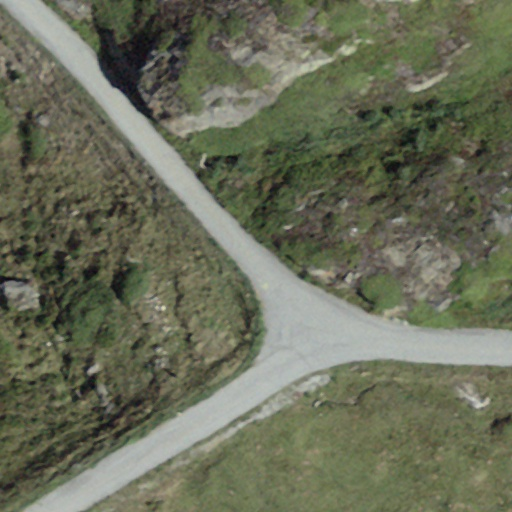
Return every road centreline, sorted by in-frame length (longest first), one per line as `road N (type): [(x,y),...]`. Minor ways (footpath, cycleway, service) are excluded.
road 1 (residential): [(326,332),(123,146),(8,0)]
road 2 (residential): [(326,332),(51,511)]
road 3 (residential): [(511,343),(326,332)]
